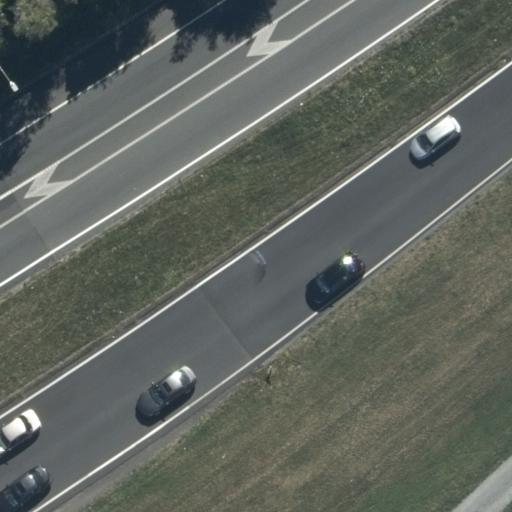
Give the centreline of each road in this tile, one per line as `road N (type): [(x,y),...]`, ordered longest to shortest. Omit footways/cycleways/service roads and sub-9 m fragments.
road 1 (trunk): [(511,90),(227,312),(0,469)]
road 2 (trunk): [(0,254),(392,0)]
road 3 (trunk): [(0,163),(256,0)]
